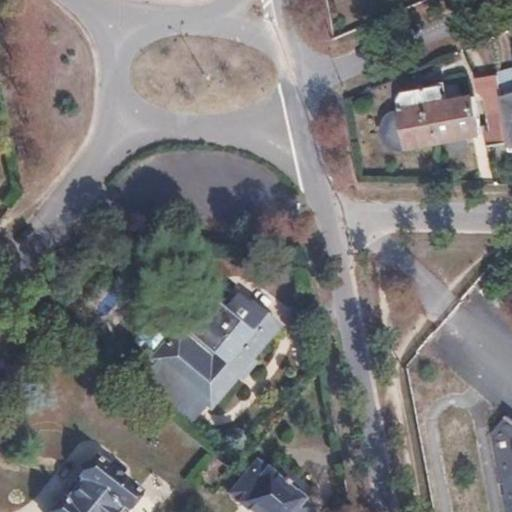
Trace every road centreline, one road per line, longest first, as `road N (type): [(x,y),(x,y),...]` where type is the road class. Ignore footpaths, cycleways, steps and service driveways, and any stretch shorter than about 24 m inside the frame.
road 1 (residential): [(385,511),(326,215)]
road 2 (residential): [(304,87),(507,0)]
road 3 (residential): [(0,277),(130,115)]
road 4 (residential): [(326,215),(511,220)]
road 5 (residential): [(130,115),(145,124),(269,127),(299,104)]
